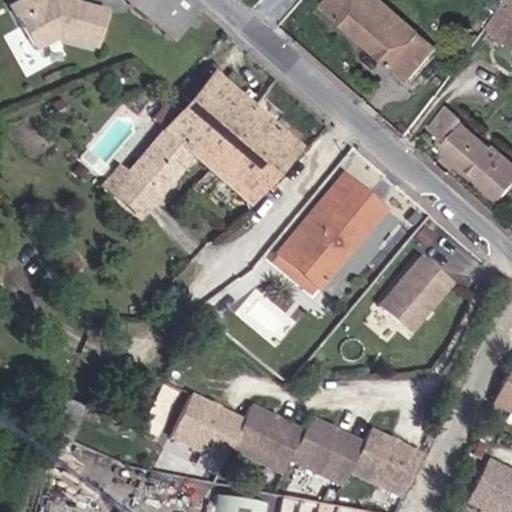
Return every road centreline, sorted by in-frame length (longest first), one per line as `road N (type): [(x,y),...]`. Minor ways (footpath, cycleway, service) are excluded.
road 1 (unknown): [(356,112),(265,225),(158,333),(102,342),(58,317)]
road 2 (tertiary): [(511,248),(228,0)]
road 3 (unknown): [(507,245),(458,361),(440,380),(380,392),(256,385)]
